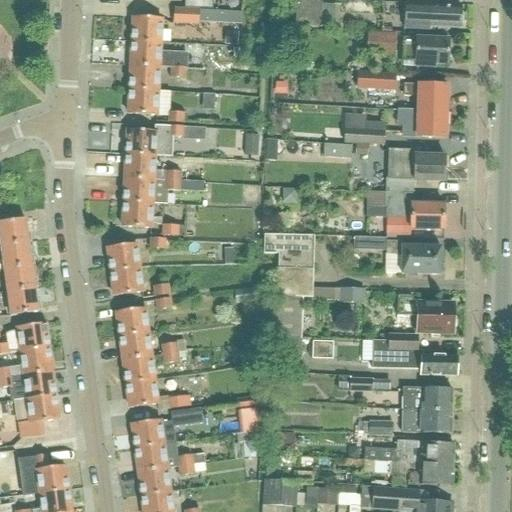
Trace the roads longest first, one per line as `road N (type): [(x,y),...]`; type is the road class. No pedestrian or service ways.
road 1 (tertiary): [(505,0),(495,511)]
road 2 (residential): [(105,511),(62,222),(63,130)]
road 3 (residential): [(63,130),(68,0)]
